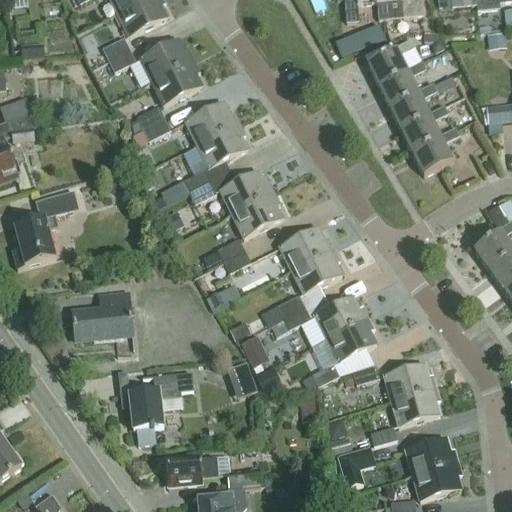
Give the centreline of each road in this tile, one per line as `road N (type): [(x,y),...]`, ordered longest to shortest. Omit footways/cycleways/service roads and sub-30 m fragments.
road 1 (residential): [(390,259),(200,0)]
road 2 (residential): [(497,474),(486,391),(390,259)]
road 3 (tertiary): [(115,511),(0,346)]
road 4 (residential): [(390,259),(481,200),(511,192)]
